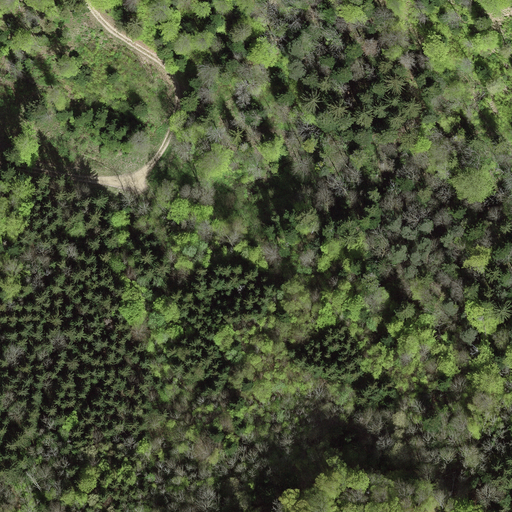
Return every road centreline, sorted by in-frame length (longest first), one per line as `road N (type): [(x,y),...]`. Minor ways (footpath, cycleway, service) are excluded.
road 1 (track): [(0,165),(121,178),(147,166),(169,132),(177,107),(170,70),(115,34),(83,0)]
road 2 (track): [(378,0),(465,70),(491,128),(511,144)]
road 3 (track): [(129,175),(0,108)]
